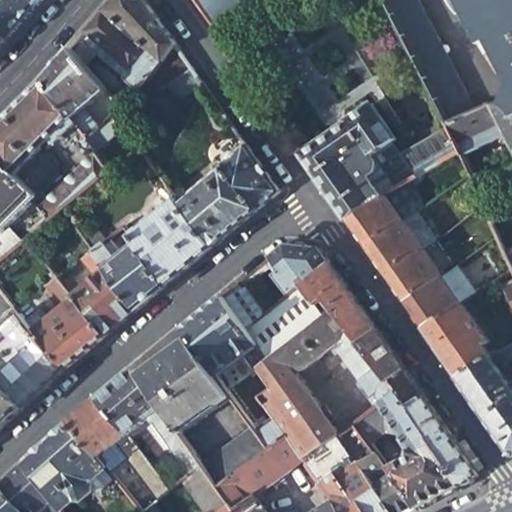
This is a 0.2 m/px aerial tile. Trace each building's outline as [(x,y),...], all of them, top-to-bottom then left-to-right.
[(0,0),(0,33),(8,43),(28,19),(38,8),(28,0),(0,0)] [(28,0),(38,8),(44,0),(28,0)] [(117,0),(106,14),(164,62),(176,45),(155,15),(144,0),(117,0)] [(192,0),(204,16),(226,0),(192,0)] [(383,0),(447,124),(473,110),(416,0),(383,0)] [(508,82),(501,105),(502,105),(504,105),(511,112),(511,0),(456,0),(479,46),(495,77),(503,73),(508,82)] [(142,93),(146,88),(164,62),(106,14),(80,44),(73,53),(86,68),(102,48),(135,74),(129,83),(142,93)] [(0,50),(8,43),(0,33),(0,50)] [(151,96),(169,83),(191,67),(176,45),(164,62),(146,88),(151,96)] [(108,93),(86,68),(73,53),(58,70),(46,85),(87,140),(101,126),(87,109),(108,93)] [(206,88),(191,67),(169,83),(171,95),(180,107),(206,88)] [(0,263),(21,246),(4,227),(31,207),(37,202),(17,177),(45,149),(60,166),(87,140),(46,85),(0,130),(0,263)] [(511,112),(504,105),(502,105),(501,105),(500,105),(496,105),(485,106),(473,110),(447,124),(448,127),(460,153),(462,156),(506,138),(511,150),(511,112)] [(372,107),(303,157),(348,222),(387,198),(402,189),(418,179),(394,144),(397,142),(372,107)] [(37,202),(31,207),(46,224),(111,170),(97,151),(123,126),(114,114),(101,126),(87,140),(60,166),(62,180),(37,202)] [(441,165),(460,153),(448,127),(428,139),(441,165)] [(225,166),(188,196),(180,203),(213,249),(243,224),(280,193),(246,145),(224,164),(225,166)] [(174,196),(175,197),(180,203),(188,196),(183,188),(174,196)] [(418,213),(402,189),(387,198),(405,223),(418,213)] [(131,234),(137,243),(165,289),(186,271),(213,249),(180,203),(175,197),(131,234)] [(348,222),(367,249),(405,223),(387,198),(348,222)] [(438,242),(418,213),(405,223),(424,252),(438,242)] [(367,249),(387,277),(424,252),(405,223),(367,249)] [(107,242),(95,251),(137,312),(152,299),(165,289),(137,243),(118,257),(107,242)] [(265,262),(290,293),(300,286),(329,264),(319,249),(285,246),(265,262)] [(83,290),(75,298),(106,337),(122,324),(137,312),(95,251),(86,258),(100,276),(83,290)] [(443,279),(424,252),(387,277),(405,303),(443,279)] [(335,348),(342,358),(377,410),(383,405),(399,394),(414,384),(406,372),(392,382),(364,342),(377,332),(329,264),(300,286),(324,318),(270,360),(263,365),(278,387),(266,396),(268,401),(290,438),(305,462),(321,450),(338,438),(329,421),(302,372),(325,356),(335,348)] [(263,278),(256,268),(239,282),(247,290),(263,278)] [(62,310),(51,319),(34,333),(65,371),(87,353),(106,337),(75,298),(65,286),(59,278),(50,287),(58,297),(59,305),(62,310)] [(74,278),(65,286),(75,298),(83,290),(74,278)] [(462,307),(443,279),(405,303),(424,330),(462,307)] [(324,318),(300,286),(290,293),(266,312),(247,290),(239,282),(222,295),(259,345),(270,360),(324,318)] [(238,361),(250,352),(259,345),(222,295),(203,309),(180,327),(187,335),(219,375),(238,361)] [(5,315),(13,324),(22,317),(14,307),(5,315)] [(489,345),(462,307),(424,330),(459,380),(493,360),(485,348),(489,345)] [(42,308),(25,321),(34,333),(51,319),(42,308)] [(0,319),(0,335),(5,332),(13,324),(5,315),(0,319)] [(1,369),(0,369),(0,384),(24,410),(43,392),(65,371),(34,333),(25,321),(22,317),(13,324),(5,332),(24,354),(4,372),(1,369)] [(406,372),(377,332),(364,342),(392,382),(406,372)] [(235,394),(228,386),(219,375),(187,335),(161,353),(135,371),(184,431),(235,394)] [(261,367),(263,365),(270,360),(259,345),(250,352),(261,367)] [(331,365),(342,358),(335,348),(325,356),(331,365)] [(511,349),(493,360),(459,380),(510,454),(511,454),(511,349)] [(247,372),(238,361),(219,375),(228,386),(247,372)] [(154,422),(197,471),(209,462),(208,461),(184,431),(135,371),(131,365),(121,372),(113,381),(97,397),(135,438),(154,422)] [(0,432),(8,425),(24,410),(0,384),(0,432)] [(423,396),(414,384),(399,394),(408,407),(423,396)] [(415,452),(388,467),(417,511),(438,500),(463,488),(408,407),(399,394),(383,405),(415,452)] [(408,407),(463,488),(471,483),(480,478),(446,430),(423,396),(408,407)] [(102,460),(117,447),(122,443),(145,468),(154,460),(135,438),(97,397),(83,411),(69,425),(102,460)] [(250,413),(257,425),(272,451),(290,438),(268,401),(250,413)] [(372,414),(358,424),(367,436),(375,431),(377,420),(372,414)] [(334,418),(329,421),(338,438),(348,431),(342,421),(337,423),(334,418)] [(371,442),(367,436),(358,424),(353,427),(348,431),(338,438),(321,450),(335,470),(348,461),(348,457),(371,442)] [(119,478),(102,460),(69,425),(45,447),(26,464),(54,499),(63,509),(75,498),(84,501),(94,493),(106,490),(119,478)] [(257,425),(208,461),(209,462),(224,485),(272,451),(257,425)] [(267,511),(258,497),(305,463),(305,462),(290,438),(272,451),(224,485),(236,504),(241,511),(337,511),(330,502),(314,511),(267,511)] [(178,486),(154,460),(145,468),(122,443),(117,447),(157,502),(178,486)] [(363,511),(340,478),(335,470),(321,450),(305,462),(305,463),(313,474),(330,502),(337,511),(363,511)] [(378,453),(361,465),(391,511),(414,511),(417,511),(388,467),(378,453)] [(191,476),(214,511),(223,511),(236,504),(224,485),(209,462),(197,471),(191,476)] [(360,463),(340,478),(363,511),(391,511),(361,465),(360,463)] [(26,511),(39,511),(54,499),(26,464),(13,476),(2,485),(26,511)] [(26,511),(2,485),(0,486),(0,511),(26,511)]
